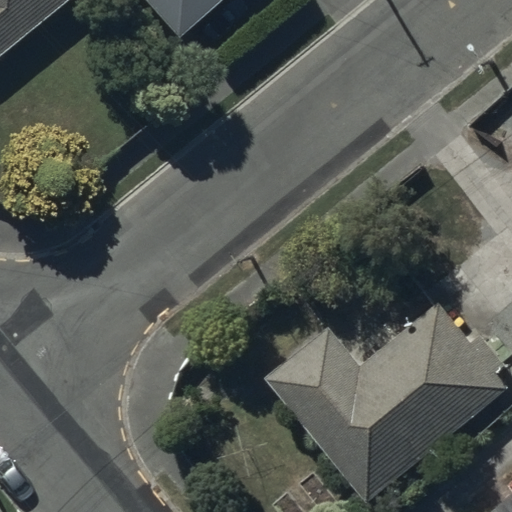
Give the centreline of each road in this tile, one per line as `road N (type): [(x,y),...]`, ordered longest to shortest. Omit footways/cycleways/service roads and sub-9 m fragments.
road 1 (residential): [(468,0),(1,380)]
road 2 (residential): [(1,380),(106,511)]
